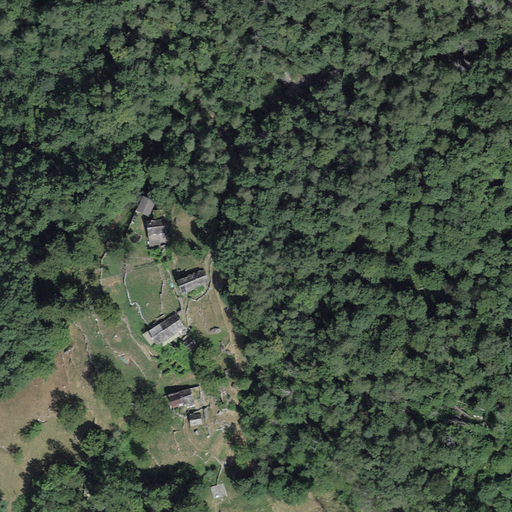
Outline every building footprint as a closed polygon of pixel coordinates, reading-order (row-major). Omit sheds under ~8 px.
[(156,202),(142,196),(135,210),(148,217),(156,202)] [(162,219),(146,221),(150,246),(167,243),(162,219)] [(204,268),(176,281),(183,295),(210,281),(204,268)] [(176,313),(149,330),(159,347),(186,329),(176,313)] [(189,389),(168,395),(172,409),(193,403),(189,389)] [(201,414),(189,415),(190,427),(202,425),(201,414)]
